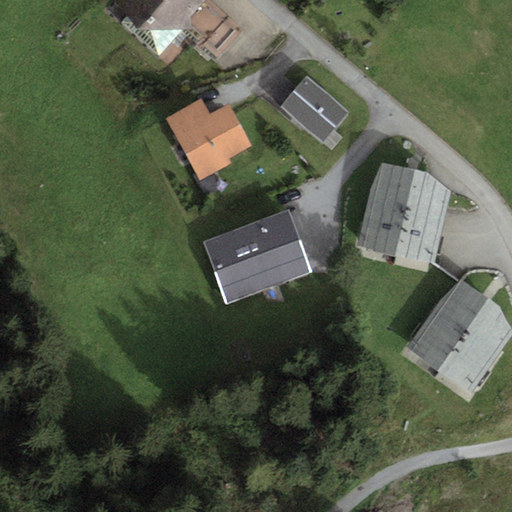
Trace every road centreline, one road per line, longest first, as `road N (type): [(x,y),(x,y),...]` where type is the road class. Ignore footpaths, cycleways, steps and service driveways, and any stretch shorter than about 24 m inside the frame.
road 1 (residential): [(511,235),(471,178),(262,0)]
road 2 (track): [(511,443),(432,456),(372,482),(337,511)]
